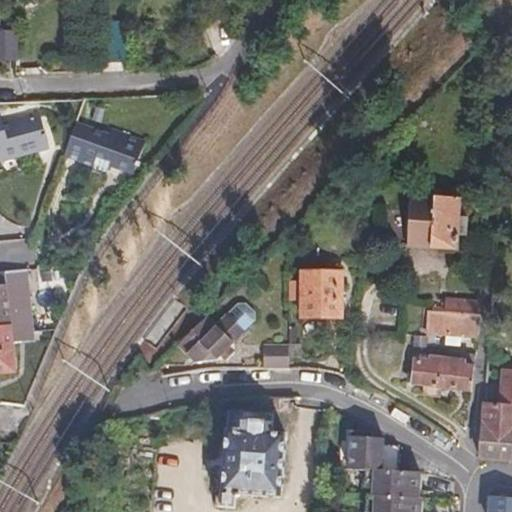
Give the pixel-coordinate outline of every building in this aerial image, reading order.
[(97,66),(122,66),(122,29),(97,29),(97,66)] [(0,63),(9,64),(9,38),(0,38),(0,63)] [(0,162),(46,150),(36,116),(0,126),(0,162)] [(71,128),(57,162),(85,173),(83,179),(89,181),(98,184),(103,173),(128,183),(141,149),(108,136),(106,141),(71,128)] [(447,253),(452,206),(433,204),(433,197),(428,197),(427,203),(404,201),(400,249),(413,250),(447,253)] [(333,276),(294,275),(292,321),(319,321),(331,322),(333,276)] [(0,287),(0,384),(10,383),(8,354),(7,346),(29,344),(23,276),(1,278),(2,288),(0,287)] [(468,343),(471,306),(438,304),(437,315),(422,314),(420,339),(468,343)] [(224,352),(238,338),(219,319),(208,329),(200,321),(182,339),(192,349),(177,363),(184,371),(210,367),(224,352)] [(417,355),(418,342),(407,341),(405,354),(417,355)] [(7,346),(8,354),(29,352),(29,344),(7,346)] [(291,362),(291,348),(279,348),(279,351),(279,362),(291,362)] [(255,351),(255,374),(279,374),(279,362),(279,351),(255,351)] [(403,388),(462,395),(465,372),(455,371),(456,365),(421,361),(421,366),(406,364),(403,388)] [(500,408),(476,406),(473,459),(486,460),(507,461),(507,449),(511,448),(511,376),(501,376),(500,408)] [(348,424),(321,411),(320,434),(348,437),(348,424)] [(265,437),(267,417),(222,414),(215,509),(228,510),(229,496),(274,500),(278,438),(265,437)] [(379,444),(369,436),(369,439),(365,467),(393,473),(393,454),(388,450),(379,449),(379,444)] [(414,482),(414,479),(393,473),(365,467),(369,439),(348,437),(346,473),(361,474),(414,482)] [(414,502),(414,482),(361,474),(361,492),(368,493),(368,501),(361,500),(360,511),(415,511),(415,503),(414,502)] [(493,505),(492,511),(511,511),(511,496),(494,495),(493,505)]
